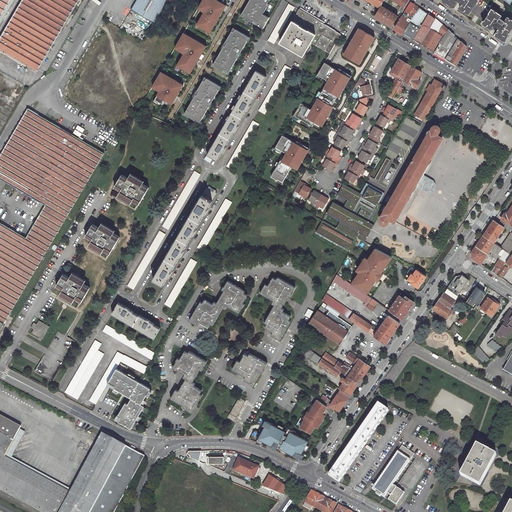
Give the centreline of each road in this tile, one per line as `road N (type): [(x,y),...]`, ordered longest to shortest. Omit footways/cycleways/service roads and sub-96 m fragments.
road 1 (residential): [(232,442),(309,297),(304,277),(282,268),(228,271),(200,288),(170,340),(172,383),(150,442)]
road 2 (residential): [(150,442),(0,371)]
road 3 (residential): [(380,392),(453,439),(421,511)]
road 4 (residential): [(323,181),(338,174),(378,104),(380,72),(399,42)]
road 5 (residential): [(380,392),(415,349),(511,401)]
road 6 (tertiary): [(369,385),(456,257)]
road 7 (residential): [(288,501),(165,448)]
